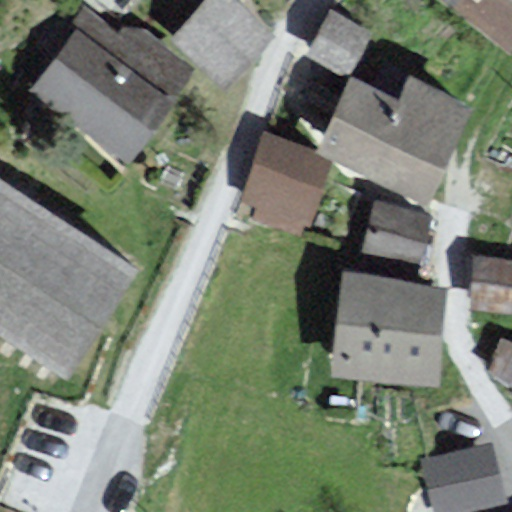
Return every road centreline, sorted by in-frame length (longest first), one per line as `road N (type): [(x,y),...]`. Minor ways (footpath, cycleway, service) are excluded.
road 1 (residential): [(318,0),(90,511)]
road 2 (residential): [(466,220),(475,356),(511,440)]
